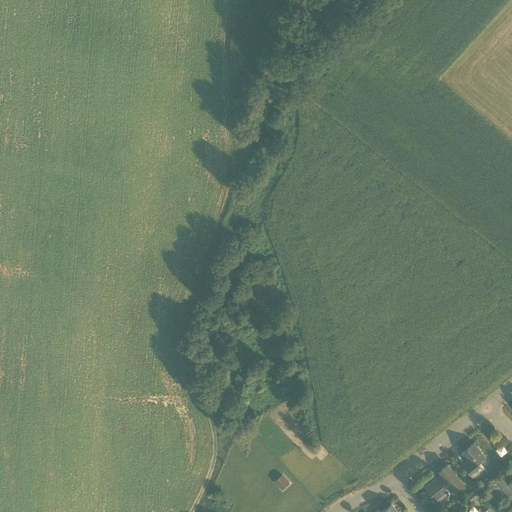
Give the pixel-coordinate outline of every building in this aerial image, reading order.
[(255,444),(243,428),(237,432),(240,437),(237,440),(245,451),(255,444)] [(473,477),(479,472),(478,471),(483,467),(479,461),(485,456),(474,442),(462,452),(468,459),(463,463),(473,477)] [(455,489),(463,483),(447,464),(439,470),(442,473),(425,486),(437,501),(453,487),(455,489)] [(511,474),(508,471),(495,483),(500,489),(501,488),(509,495),(511,491),(511,474)] [(474,489),(466,495),(472,502),(480,496),(474,489)] [(395,511),(397,510),(391,503),(380,511),(379,510),(376,511),(395,511)]
